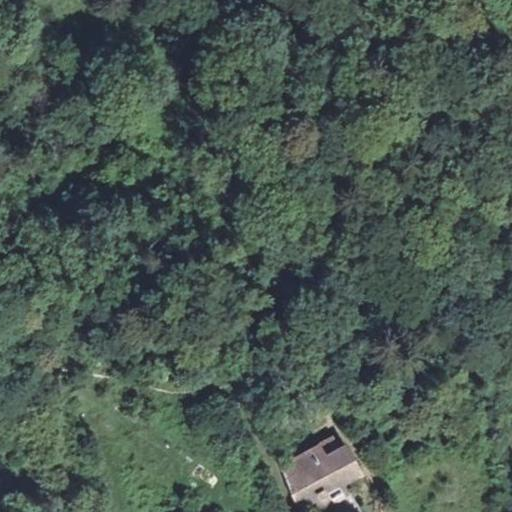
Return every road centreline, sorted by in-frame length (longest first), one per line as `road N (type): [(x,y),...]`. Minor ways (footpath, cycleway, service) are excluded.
road 1 (track): [(235,391),(261,290),(301,231),(374,183),(391,136),(395,76),(371,0)]
road 2 (track): [(511,123),(418,0)]
road 3 (track): [(235,391),(281,511)]
